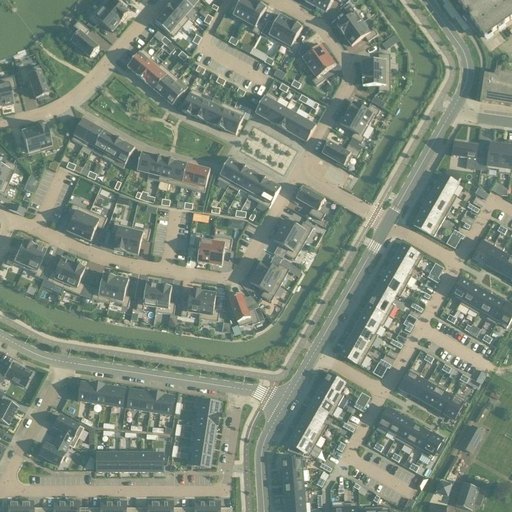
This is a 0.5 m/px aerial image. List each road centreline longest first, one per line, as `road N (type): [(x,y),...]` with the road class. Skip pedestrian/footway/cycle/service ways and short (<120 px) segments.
road 1 (residential): [(11,218),(127,264),(235,277),(298,175)]
road 2 (residential): [(0,493),(224,492),(240,389)]
road 3 (residential): [(298,175),(350,78),(317,25),(272,0)]
road 4 (residential): [(164,0),(68,102),(0,125)]
road 5 (residential): [(66,362),(240,389)]
road 6 (residential): [(384,394),(458,265)]
road 7 (residential): [(66,362),(0,493)]
road 8 (tertiary): [(315,351),(386,224)]
road 9 (tertiary): [(451,114),(467,80),(466,58),(426,0)]
road 10 (tertiary): [(386,224),(451,114)]
road 11 (residential): [(327,504),(384,394)]
